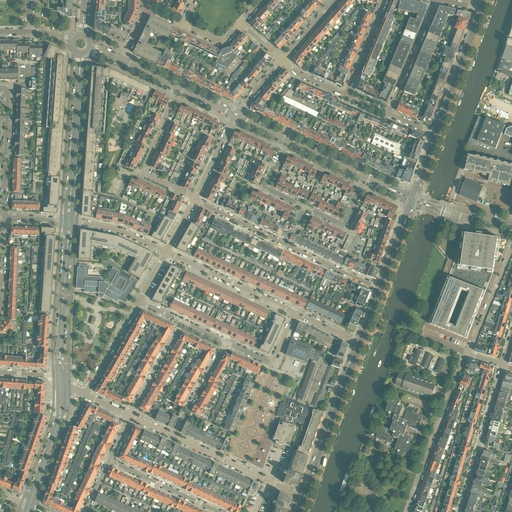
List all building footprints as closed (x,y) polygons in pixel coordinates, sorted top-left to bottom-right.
[(391,0),(386,13),(391,15),(393,10),(397,9),(398,9),(399,0),(391,0)] [(406,1),(403,0),(399,0),(398,9),(404,10),(406,1)] [(61,1),(61,6),(63,6),(63,9),(62,9),(72,10),(72,9),(72,7),(72,6),(72,4),(72,2),(68,2),(68,3),(65,3),(65,1),(61,1)] [(267,4),(273,10),(274,11),(275,11),(278,8),(276,6),(270,1),(269,2),(268,2),(267,3),(267,4)] [(176,2),(174,7),(182,11),(183,9),(183,8),(184,6),(176,2)] [(310,2),(307,5),(313,11),(316,7),(310,2)] [(342,2),(338,6),(345,12),(348,8),(342,2)] [(417,13),(418,9),(419,3),(412,2),(410,12),(417,13)] [(418,9),(424,12),(427,7),(426,5),(419,3),(418,9)] [(182,11),(174,7),(168,4),(166,9),(179,15),(180,15),(182,11)] [(264,8),(263,8),(270,14),(273,10),(267,4),(265,6),(263,7),(264,8)] [(129,5),(129,11),(138,14),(139,6),(129,5)] [(303,9),(310,15),(313,11),(307,5),(303,9)] [(338,6),(335,10),(342,16),(345,12),(338,6)] [(302,7),(298,11),(300,13),(306,19),(308,17),(310,15),(303,9),(302,7)] [(446,15),(452,16),(453,15),(454,10),(439,7),(437,14),(445,17),(446,15)] [(260,12),(266,18),(268,15),(270,17),(271,15),(270,14),(263,8),(262,10),(261,10),(260,11),(260,12)] [(72,10),(62,9),(57,9),(56,11),(70,18),(71,17),(72,14),(72,10)] [(409,18),(410,19),(420,23),(424,12),(418,9),(417,13),(418,13),(415,19),(411,17),(409,17),(409,18)] [(335,10),(332,14),(338,19),(342,16),(335,10)] [(454,10),(453,15),(468,21),(470,15),(470,14),(454,10)] [(129,11),(126,16),(135,20),(138,14),(129,11)] [(96,12),(95,21),(110,22),(111,15),(115,16),(116,15),(119,16),(119,20),(120,19),(121,16),(120,16),(121,13),(118,13),(109,12),(96,12)] [(257,16),(256,16),(263,22),(263,21),(266,18),(260,12),(259,14),(258,13),(257,15),(257,16)] [(300,13),(296,17),(303,23),(306,19),(300,13)] [(396,23),(392,21),(394,17),(391,15),(386,13),(385,16),(383,21),(391,24),(395,26),(396,23)] [(332,14),(328,18),(335,23),(338,19),(332,14)] [(443,24),(445,17),(437,14),(434,20),(443,24)] [(466,26),(468,21),(453,15),(452,16),(451,20),(455,21),(454,22),(466,26)] [(135,20),(126,16),(124,21),(129,24),(133,25),(135,20)] [(253,20),(260,25),(261,27),(263,25),(264,25),(266,24),(263,21),(263,22),(256,16),(255,17),(253,19),(253,20)] [(170,37),(170,36),(174,28),(150,17),(146,26),(145,28),(138,42),(143,45),(151,28),(170,37)] [(296,17),(293,21),(300,26),(303,23),(296,17)] [(368,23),(359,19),(355,17),(354,18),(358,20),(360,21),(359,24),(367,27),(368,25),(368,23)] [(328,18),(325,21),(332,27),(333,29),(337,25),(335,23),(328,18)] [(410,19),(408,25),(417,29),(420,23),(410,19)] [(260,25),(253,20),(252,21),(251,21),(250,23),(250,24),(256,29),(260,25)] [(443,24),(434,20),(431,27),(441,31),(443,24)] [(110,22),(95,21),(94,29),(103,34),(107,35),(110,28),(111,26),(109,25),(110,22)] [(293,21),(290,25),(296,30),(300,26),(293,21)] [(325,21),(322,25),(328,31),(332,27),(325,21)] [(398,32),(398,31),(399,28),(395,26),(391,24),(383,21),(381,26),(380,27),(380,28),(380,29),(388,32),(389,29),(390,29),(390,28),(396,30),(396,31),(398,32)] [(464,32),(466,26),(454,22),(454,23),(450,22),(448,27),(449,27),(455,29),(464,32)] [(290,25),(286,28),(293,34),(296,30),(290,25)] [(322,25),(318,29),(325,35),(328,31),(322,25)] [(408,25),(405,31),(415,35),(417,29),(408,25)] [(107,36),(113,38),(117,30),(112,27),(107,36)] [(357,29),(356,31),(364,35),(364,33),(365,31),(355,27),(354,28),(357,29)] [(438,37),(441,31),(431,27),(428,33),(438,37)] [(170,36),(175,38),(178,30),(174,28),(170,36)] [(286,28),(283,32),(289,38),(293,34),(286,28)] [(511,28),(497,72),(511,77),(511,28)] [(318,29),(315,33),(321,39),(325,35),(318,29)] [(379,31),(377,36),(385,39),(386,37),(388,32),(380,29),(379,29),(379,31)] [(404,33),(403,37),(412,41),(415,35),(405,31),(404,30),(402,29),(401,29),(401,31),(400,31),(404,33)] [(113,38),(118,41),(123,32),(117,30),(113,38)] [(175,38),(179,40),(183,33),(178,30),(175,38)] [(123,32),(118,41),(124,44),(128,35),(123,32)] [(242,32),(238,37),(244,42),(248,38),(242,32)] [(276,40),(275,39),(270,34),(268,32),(264,36),(279,50),(283,46),(276,40)] [(283,32),(280,36),(282,38),(286,42),(289,38),(283,32)] [(179,40),(184,42),(188,35),(183,33),(179,40)] [(315,33),(312,37),(318,42),(321,39),(315,33)] [(436,42),(438,37),(428,33),(428,34),(426,40),(435,44),(442,47),(442,45),(436,42)] [(453,36),(452,39),(460,42),(462,37),(451,33),(450,35),(453,36)] [(184,42),(189,45),(192,37),(188,35),(184,42)] [(278,35),(275,39),(276,40),(283,46),(286,42),(282,38),(280,36),(278,35)] [(373,43),(381,47),(385,39),(377,36),(375,40),(374,41),(374,42),(374,43),(373,43)] [(189,45),(188,47),(192,50),(194,47),(197,39),(192,37),(189,45)] [(238,37),(234,40),(241,46),(244,42),(238,37)] [(312,37),(308,41),(315,46),(317,44),(318,45),(319,43),(318,42),(312,37)] [(403,37),(401,42),(410,46),(412,41),(403,37)] [(457,52),(458,47),(460,42),(452,39),(449,38),(447,42),(445,41),(443,47),(446,47),(456,52),(456,51),(457,52)] [(194,47),(199,50),(203,42),(197,39),(194,47)] [(234,40),(231,44),(238,50),(241,46),(234,40)] [(433,50),(435,44),(426,40),(423,46),(433,50)] [(308,41),(305,44),(311,50),(315,46),(308,41)] [(199,50),(204,52),(207,44),(203,42),(199,50)] [(350,45),(349,47),(357,51),(358,49),(358,46),(349,42),(348,44),(350,45)] [(401,42),(398,48),(408,52),(410,46),(401,42)] [(373,46),(371,49),(379,53),(381,47),(373,43),(374,44),(373,44),(372,45),(373,46)] [(137,44),(133,53),(157,64),(161,55),(137,44)] [(204,52),(208,54),(212,46),(207,44),(204,52)] [(231,44),(228,48),(236,55),(240,52),(238,50),(231,44)] [(305,44),(302,48),(308,54),(311,50),(305,44)] [(42,45),(36,45),(36,55),(39,55),(39,57),(42,57),(42,51),(45,51),(45,47),(42,47),(42,45)] [(49,177),(47,205),(47,208),(41,208),(41,212),(43,212),(43,213),(57,214),(58,209),(57,209),(57,207),(58,207),(60,177),(63,129),(63,126),(69,54),(58,49),(58,50),(56,49),(56,48),(52,46),(50,45),(44,57),(45,57),(46,58),(48,59),(49,57),(51,58),(54,59),(53,63),(55,63),(55,66),(53,66),(53,70),(54,70),(54,73),(53,73),(52,77),(54,77),(54,81),(52,81),(52,84),(53,84),(53,88),(51,88),(51,92),(53,92),(52,95),(51,95),(51,99),(52,99),(52,102),(50,102),(50,106),(52,106),(51,109),(50,109),(50,113),(51,113),(51,117),(49,117),(49,120),(51,120),(50,125),(52,125),(48,177),(49,177)] [(208,54),(213,56),(217,49),(212,46),(208,54)] [(430,57),(433,50),(423,46),(420,53),(430,57)] [(439,53),(439,55),(441,55),(442,56),(454,60),(453,60),(455,57),(455,54),(456,52),(446,47),(445,47),(444,48),(441,47),(440,51),(439,53)] [(157,64),(167,69),(170,62),(173,56),(175,53),(165,48),(161,57),(157,64)] [(221,51),(218,58),(215,64),(213,68),(218,70),(220,65),(223,67),(227,69),(238,56),(236,55),(228,48),(222,51),(221,51)] [(302,48),(298,52),(305,58),(308,54),(302,48)] [(398,48),(396,54),(405,58),(408,52),(398,48)] [(213,56),(218,58),(221,51),(217,49),(213,56)] [(367,58),(375,62),(378,56),(379,56),(379,57),(381,58),(383,54),(380,53),(379,53),(371,49),(369,55),(368,56),(367,57),(368,58),(367,58)] [(345,52),(344,54),(354,59),(355,57),(354,56),(355,54),(345,50),(345,52)] [(298,52),(295,56),(301,62),(305,58),(298,52)] [(265,53),(262,57),(268,63),(272,59),(265,53)] [(428,62),(430,57),(420,53),(418,58),(417,59),(428,64),(429,62),(428,62)] [(354,59),(344,54),(342,58),(352,62),(353,60),(354,59)] [(392,57),(391,59),(403,64),(405,58),(396,54),(394,58),(392,57)] [(257,60),(258,61),(265,66),(268,63),(262,57),(260,56),(257,60)] [(301,62),(295,56),(291,60),(299,66),(302,62),(301,62)] [(445,57),(443,62),(452,66),(454,60),(442,56),(445,57)] [(341,60),(340,62),(343,63),(351,67),(351,65),(351,64),(352,62),(342,58),(341,60)] [(366,61),(364,66),(375,70),(376,68),(373,67),(375,62),(367,58),(367,59),(366,60),(366,61)] [(265,66),(258,61),(257,60),(256,59),(252,63),(255,65),(261,70),(265,66)] [(311,73),(315,75),(322,60),(320,59),(317,63),(318,63),(316,68),(314,67),(311,73)] [(392,62),(391,66),(400,70),(403,64),(391,59),(390,61),(392,62)] [(427,66),(428,64),(417,59),(417,60),(415,66),(424,70),(426,65),(427,66)] [(322,60),(315,75),(319,77),(322,70),(323,68),(321,67),(322,65),(323,61),(322,60)] [(167,69),(171,71),(175,64),(170,62),(167,69)] [(343,63),(340,62),(340,64),(339,66),(340,67),(349,71),(349,70),(349,68),(350,68),(351,67),(343,63)] [(443,62),(441,67),(450,71),(452,66),(443,62)] [(171,71),(176,74),(180,66),(175,64),(171,71)] [(251,69),(252,69),(258,74),(261,70),(255,65),(251,69)] [(176,74),(181,76),(184,68),(180,66),(176,74)] [(374,73),(375,70),(364,66),(362,70),(362,71),(361,73),(368,76),(369,77),(371,70),(373,72),(374,73)] [(391,66),(388,71),(398,75),(400,70),(391,66)] [(422,76),(424,70),(415,66),(412,72),(422,76)] [(87,133),(83,191),(95,192),(99,131),(100,131),(101,127),(102,127),(102,123),(101,123),(101,119),(103,120),(103,116),(101,116),(102,112),(103,112),(104,108),(102,108),(102,105),(104,105),(104,101),(103,101),(103,98),(104,98),(105,94),(103,94),(103,91),(105,91),(105,87),(104,87),(104,83),(105,84),(106,78),(113,78),(116,72),(110,69),(105,68),(105,69),(103,69),(103,68),(92,67),(87,130),(88,130),(87,133)] [(326,70),(327,68),(328,67),(326,67),(325,69),(323,68),(322,70),(319,77),(323,79),(326,70)] [(340,72),(339,73),(346,76),(349,71),(340,67),(338,71),(340,72)] [(441,67),(439,73),(448,76),(450,71),(441,67)] [(189,71),(185,78),(190,80),(194,71),(195,70),(190,68),(189,71)] [(327,80),(330,82),(335,71),(336,68),(334,68),(332,72),(330,72),(329,74),(327,80)] [(252,69),(248,73),(254,78),(258,74),(252,69)] [(284,69),(280,73),(286,79),(290,75),(284,69)] [(194,71),(190,80),(195,82),(198,75),(199,73),(194,71)] [(330,82),(334,84),(337,77),(335,76),(336,74),(338,75),(338,74),(339,73),(335,71),(330,82)] [(388,71),(386,77),(395,81),(398,75),(388,71)] [(121,74),(116,72),(113,78),(112,81),(117,83),(121,74)] [(419,83),(422,76),(412,72),(409,79),(419,83)] [(248,73),(245,77),(251,82),(254,78),(248,73)] [(280,73),(277,77),(283,83),(286,79),(280,73)] [(337,77),(334,84),(342,87),(347,76),(346,76),(339,73),(338,74),(340,75),(339,78),(337,77)] [(361,73),(358,79),(365,82),(366,82),(368,76),(361,73)] [(439,73),(437,78),(446,82),(448,76),(439,73)] [(126,77),(121,74),(117,83),(122,85),(126,77)] [(195,82),(199,85),(204,75),(202,74),(201,76),(198,75),(195,82)] [(204,87),(209,89),(214,77),(212,76),(210,81),(207,80),(204,87)] [(131,79),(126,77),(122,85),(127,88),(131,79)] [(209,89),(213,91),(217,84),(214,83),(216,78),(214,77),(209,89)] [(245,77),(242,81),(248,86),(251,82),(245,77)] [(277,77),(273,81),(279,86),(282,82),(283,83),(277,77)] [(383,83),(385,84),(393,87),(395,81),(386,77),(383,83)] [(437,78),(435,84),(444,87),(446,82),(437,78)] [(136,81),(131,79),(127,88),(132,90),(136,81)] [(354,89),(362,93),(365,86),(364,85),(365,82),(358,79),(354,89)] [(417,88),(419,83),(409,79),(407,85),(417,90),(418,88),(417,88)] [(141,84),(136,81),(132,90),(137,92),(141,84)] [(242,81),(238,85),(244,90),(248,86),(242,81)] [(273,81),(270,85),(276,90),(277,91),(280,88),(279,86),(273,81)] [(146,86),(141,84),(137,92),(142,95),(146,86)] [(213,91),(218,94),(221,86),(217,84),(213,91)] [(218,94),(223,96),(226,88),(223,87),(224,85),(223,84),(221,86),(218,94)] [(383,89),(383,90),(390,93),(393,87),(385,84),(383,89)] [(435,84),(433,89),(442,93),(444,87),(435,84)] [(238,85),(235,88),(241,94),(244,90),(238,85)] [(270,85),(266,89),(272,94),(276,90),(270,85)] [(417,91),(417,90),(407,85),(404,92),(413,96),(416,91),(417,91)] [(151,88),(146,86),(142,95),(147,97),(151,88)] [(227,87),(226,88),(223,96),(233,101),(235,100),(237,98),(231,92),(229,91),(230,88),(229,88),(227,87)] [(235,88),(231,92),(237,98),(241,94),(235,88)] [(266,89),(263,93),(269,98),(272,94),(266,89)] [(433,89),(431,95),(440,98),(442,93),(433,89)] [(314,116),(316,117),(318,113),(290,99),(293,92),(289,90),(284,96),(283,98),(281,100),(280,100),(281,101),(286,103),(290,105),(294,107),(299,109),(304,112),(306,113),(308,114),(313,116),(314,116)] [(381,93),(378,100),(385,103),(387,102),(390,93),(383,90),(382,93),(381,92),(381,93)] [(151,98),(156,101),(161,93),(158,91),(157,92),(155,91),(151,98)] [(156,101),(161,103),(165,96),(163,95),(163,94),(161,93),(156,101)] [(263,93),(259,97),(266,102),(269,98),(263,93)] [(431,95),(429,100),(438,103),(440,98),(431,95)] [(119,99),(116,98),(112,105),(119,108),(121,105),(124,106),(128,99),(121,96),(119,99)] [(165,96),(161,103),(159,108),(164,110),(169,101),(165,99),(166,96),(165,96)] [(251,106),(252,108),(252,110),(262,115),(266,108),(266,106),(263,105),(264,104),(264,103),(266,102),(259,97),(251,106)] [(329,109),(334,111),(338,102),(336,101),(337,98),(334,97),(331,106),(329,109)] [(404,102),(400,100),(396,110),(398,111),(398,112),(400,113),(403,105),(404,102)] [(429,100),(427,106),(436,109),(438,103),(429,100)] [(402,113),(404,114),(408,104),(406,104),(405,106),(403,105),(400,113),(402,113)] [(410,116),(412,117),(415,110),(416,106),(412,105),(412,106),(411,108),(409,112),(408,116),(409,117),(410,116)] [(181,118),(184,114),(187,106),(186,106),(184,108),(181,106),(176,116),(181,118)] [(184,114),(188,116),(192,108),(190,107),(189,107),(187,106),(184,114)] [(415,110),(412,117),(414,118),(414,119),(416,120),(418,115),(419,112),(420,108),(416,106),(415,110)] [(427,106),(425,112),(434,115),(436,109),(427,106)] [(188,116),(193,118),(197,111),(195,110),(195,109),(192,108),(188,116)] [(262,115),(267,117),(271,110),(266,108),(262,115)] [(267,117),(272,119),(275,112),(271,110),(267,117)] [(277,122),(280,114),(281,113),(280,113),(281,113),(276,110),(275,112),(272,119),(277,122)] [(360,125),(362,120),(365,113),(361,112),(357,110),(353,120),(357,121),(356,123),(360,125)] [(193,118),(198,121),(202,112),(199,111),(199,112),(197,111),(193,118)] [(198,121),(203,123),(206,116),(204,115),(204,114),(202,112),(198,121)] [(424,114),(423,117),(432,120),(434,115),(425,112),(424,114)] [(153,113),(150,118),(158,122),(160,120),(159,119),(160,117),(153,113)] [(277,122),(281,124),(285,117),(280,114),(277,122)] [(369,115),(364,127),(366,128),(367,125),(368,123),(370,124),(373,117),(369,115)] [(418,115),(416,120),(430,126),(432,120),(423,117),(418,115)] [(203,123),(208,125),(212,117),(209,116),(208,116),(206,116),(203,123)] [(208,125),(212,128),(216,120),(214,119),(214,118),(212,117),(208,125)] [(475,146),(479,137),(486,119),(479,117),(468,144),(475,146)] [(150,118),(148,123),(155,127),(156,125),(157,125),(158,122),(150,118)] [(487,118),(486,119),(479,137),(497,145),(504,129),(505,125),(487,118)] [(295,130),(300,133),(303,125),(305,122),(300,119),(298,123),(295,130)] [(376,126),(378,127),(381,120),(377,119),(372,129),(371,131),(373,132),(376,126)] [(216,120),(212,128),(210,132),(215,135),(220,125),(216,123),(217,121),(216,120)] [(290,128),(295,130),(298,123),(294,121),(290,128)] [(145,122),(143,127),(151,131),(153,129),(152,128),(153,126),(155,127),(148,123),(145,122)] [(169,124),(168,127),(176,131),(178,126),(171,122),(170,124),(169,124)] [(389,135),(390,132),(394,123),(391,122),(390,125),(388,124),(385,133),(389,135)] [(300,133),(305,135),(308,128),(303,125),(300,133)] [(143,127),(141,132),(148,136),(149,134),(150,134),(151,131),(143,127)] [(167,130),(166,132),(176,137),(174,136),(176,131),(168,127),(167,129),(167,130)] [(407,136),(410,130),(405,128),(401,137),(401,139),(402,140),(404,135),(407,136)] [(314,139),(319,142),(322,134),(323,132),(323,131),(319,129),(317,132),(314,139)] [(409,137),(414,139),(424,142),(425,138),(426,137),(417,133),(413,131),(412,131),(411,130),(408,137),(409,137)] [(235,144),(237,140),(241,132),(239,131),(238,134),(234,132),(230,142),(235,144)] [(141,132),(138,137),(147,141),(148,138),(147,138),(148,136),(141,132)] [(167,135),(165,138),(174,142),(176,137),(166,132),(168,134),(168,135),(167,135)] [(237,140),(242,142),(246,133),(243,132),(243,133),(241,132),(237,140)] [(319,142),(323,144),(327,136),(328,134),(323,132),(322,134),(319,142)] [(242,142),(247,144),(250,137),(249,136),(248,135),(246,133),(242,142)] [(323,144),(328,146),(331,138),(333,136),(334,134),(331,133),(329,137),(327,136),(323,144)] [(205,135),(202,141),(210,144),(211,142),(212,142),(213,139),(212,139),(207,137),(205,135)] [(375,135),(372,142),(372,143),(372,142),(377,144),(380,138),(378,137),(375,136),(375,135)] [(328,146),(332,148),(337,138),(333,136),(331,138),(328,146)] [(138,137),(136,142),(146,147),(146,146),(144,145),(144,143),(145,143),(147,141),(138,137)] [(247,144),(252,147),(256,138),(253,137),(252,138),(250,137),(247,144)] [(332,148),(337,151),(341,143),(342,140),(342,139),(343,138),(341,137),(340,139),(337,138),(332,148)] [(479,137),(475,146),(492,153),(494,148),(496,149),(497,145),(479,137)] [(165,141),(164,143),(171,147),(174,142),(165,138),(164,140),(165,141)] [(252,147),(257,149),(260,141),(258,140),(258,139),(256,138),(252,147)] [(380,138),(377,144),(383,147),(386,140),(380,138)] [(347,141),(342,139),(342,140),(341,143),(337,151),(342,153),(345,145),(347,141)] [(414,139),(412,144),(422,147),(424,142),(414,139)] [(386,140),(383,147),(388,149),(391,143),(386,140)] [(202,141),(200,145),(208,149),(210,147),(209,146),(210,144),(202,141)] [(257,149),(261,151),(265,143),(263,142),(262,142),(260,141),(257,149)] [(138,143),(136,148),(144,152),(146,149),(145,148),(146,147),(136,142),(138,143)] [(345,145),(342,153),(346,155),(350,147),(351,144),(346,142),(345,145)] [(162,145),(161,148),(169,152),(171,147),(164,143),(163,145),(162,145)] [(261,151),(260,154),(265,156),(266,153),(270,146),(268,145),(268,144),(265,143),(261,151)] [(391,143),(388,149),(393,151),(396,145),(391,143)] [(408,148),(411,149),(419,152),(420,152),(422,147),(412,144),(410,143),(408,148)] [(351,157),(354,149),(356,147),(351,144),(350,147),(346,155),(351,157)] [(200,145),(198,150),(205,154),(206,152),(207,152),(208,149),(200,145)] [(270,146),(266,153),(264,158),(269,160),(274,151),(270,149),(271,147),(270,146)] [(226,149),(225,151),(233,155),(236,150),(233,149),(228,147),(227,149),(226,149)] [(136,148),(134,153),(141,156),(142,154),(143,154),(144,152),(136,148)] [(157,152),(167,157),(169,152),(161,148),(160,150),(160,151),(159,153),(157,152)] [(351,157),(355,159),(359,151),(360,150),(358,148),(357,150),(354,149),(351,157)] [(419,152),(411,149),(409,153),(408,153),(407,158),(417,162),(417,160),(418,160),(418,158),(419,154),(419,152)] [(198,150),(195,155),(204,159),(205,157),(204,156),(205,154),(198,150)] [(355,159),(360,162),(364,154),(365,151),(363,150),(362,153),(359,151),(355,159)] [(224,155),(224,157),(231,160),(233,155),(225,151),(224,154),(224,155)] [(363,163),(365,163),(370,152),(368,151),(366,155),(364,154),(360,162),(363,163)] [(155,154),(154,156),(162,160),(164,156),(167,157),(157,152),(156,154),(155,154)] [(134,153),(131,157),(140,162),(141,159),(140,158),(141,156),(134,153)] [(204,159),(195,155),(193,160),(200,164),(201,162),(202,162),(204,159)] [(372,167),(373,167),(379,156),(376,155),(375,159),(373,158),(369,165),(370,166),(371,167),(372,167)] [(467,162),(467,164),(466,166),(465,169),(465,170),(467,171),(469,171),(472,172),(476,173),(483,175),(487,175),(484,205),(492,208),(511,210),(511,165),(497,162),(494,161),(469,155),(469,156),(468,159),(468,160),(467,162)] [(153,160),(152,161),(159,164),(160,165),(162,166),(165,162),(162,160),(154,156),(152,159),(153,160)] [(381,171),(383,172),(388,161),(386,160),(384,163),(379,161),(380,157),(379,156),(373,167),(375,168),(375,169),(376,169),(377,169),(379,170),(379,171),(381,171)] [(131,157),(129,162),(137,166),(137,164),(138,164),(140,162),(131,157)] [(222,159),(221,161),(229,165),(231,160),(224,157),(223,159),(222,159)] [(288,169),(290,165),(294,157),(292,157),(291,159),(287,157),(283,167),(288,169)] [(290,165),(295,167),(299,159),(296,158),(295,158),(294,157),(290,165)] [(295,167),(300,169),(303,162),(301,161),(301,160),(299,159),(295,167)] [(400,166),(407,168),(413,171),(416,164),(407,160),(407,161),(403,159),(400,166)] [(137,166),(129,162),(125,160),(122,165),(132,170),(133,166),(136,167),(137,166)] [(220,165),(219,166),(227,170),(229,165),(221,161),(219,164),(220,165)] [(259,161),(256,166),(264,170),(266,168),(265,167),(266,165),(262,163),(259,161)] [(192,162),(190,167),(198,171),(199,169),(199,168),(200,166),(192,162)] [(300,169),(304,172),(308,163),(306,162),(305,163),(303,162),(300,169)] [(304,172),(309,174),(313,166),(311,166),(311,165),(308,163),(304,172)] [(159,164),(157,168),(158,168),(157,170),(162,173),(165,167),(162,166),(160,165),(159,164)] [(390,175),(392,176),(397,165),(394,164),(393,167),(391,166),(387,174),(388,175),(389,175),(390,175)] [(227,170),(219,166),(218,168),(221,169),(219,173),(228,177),(231,172),(227,170)] [(254,171),(261,175),(262,173),(263,173),(264,170),(256,166),(254,171)] [(313,166),(309,174),(307,178),(312,181),(311,184),(313,185),(315,181),(313,180),(317,171),(313,170),(314,167),(313,167),(313,166)] [(401,180),(404,172),(405,173),(407,168),(400,166),(398,170),(395,178),(401,180)] [(190,167),(187,172),(195,175),(196,174),(197,174),(198,171),(190,167)] [(404,172),(401,180),(403,181),(403,182),(408,184),(413,171),(407,168),(405,173),(404,172)] [(251,170),(248,174),(248,175),(252,176),(260,180),(261,178),(261,177),(261,175),(254,171),(251,170)] [(187,172),(185,177),(193,181),(194,178),(194,177),(195,175),(187,172)] [(213,179),(221,182),(225,184),(228,179),(218,174),(216,178),(214,177),(213,179)] [(325,187),(327,182),(330,175),(329,174),(327,177),(324,175),(320,183),(318,182),(316,187),(318,188),(319,184),(325,187)] [(248,175),(246,180),(256,184),(257,185),(258,183),(259,182),(260,180),(252,176),(248,175)] [(327,182),(331,185),(335,176),(333,175),(332,176),(330,175),(327,182)] [(331,185),(336,187),(340,179),(338,178),(338,177),(335,176),(331,185)] [(185,177),(183,182),(190,185),(191,183),(192,183),(193,181),(185,177)] [(132,191),(134,186),(138,179),(136,178),(135,181),(131,179),(127,188),(132,191)] [(134,186),(139,189),(143,180),(140,179),(140,180),(138,179),(134,186)] [(211,180),(210,183),(218,187),(221,182),(213,179),(212,180),(211,180)] [(336,187),(341,189),(345,181),(342,180),(340,179),(336,187)] [(466,179),(459,195),(477,202),(483,186),(466,179)] [(139,189),(144,191),(147,183),(145,183),(145,182),(143,180),(139,189)] [(341,189),(346,191),(349,184),(348,183),(347,182),(345,181),(341,189)] [(190,185),(183,182),(180,187),(188,190),(190,185)] [(144,191),(149,193),(153,185),(150,184),(149,184),(147,183),(144,191)] [(209,186),(209,188),(216,192),(218,187),(210,183),(209,185),(209,186)] [(282,192),(285,193),(289,185),(284,183),(283,184),(280,190),(282,191),(282,192)] [(293,187),(290,195),(295,197),(298,189),(300,186),(295,184),(294,187),(293,187)] [(349,184),(346,191),(343,196),(349,198),(353,189),(350,187),(351,185),(350,184),(349,184)] [(149,193),(154,196),(157,188),(155,187),(155,186),(153,185),(149,193)] [(288,194),(290,195),(293,187),(289,185),(285,193),(287,194),(288,194)] [(298,197),(300,198),(304,190),(299,187),(298,189),(295,197),(296,195),(298,196),(298,197)] [(154,196),(158,198),(162,190),(160,188),(159,189),(157,188),(154,196)] [(207,190),(205,193),(214,197),(216,192),(209,188),(208,190),(207,190)] [(162,190),(158,198),(164,200),(167,193),(165,192),(165,191),(162,190)] [(304,190),(300,198),(303,199),(304,198),(306,199),(310,192),(304,190)] [(253,204),(255,199),(259,192),(257,191),(256,194),(252,192),(248,201),(253,204)] [(255,199),(260,202),(264,193),(261,192),(260,193),(259,192),(255,199)] [(168,199),(173,201),(175,202),(176,198),(175,198),(176,196),(171,193),(171,194),(169,193),(167,196),(169,197),(168,199)] [(214,197),(205,193),(204,195),(205,196),(204,198),(211,202),(214,197)] [(260,202),(265,204),(268,196),(266,195),(266,194),(264,193),(260,202)] [(311,203),(313,204),(317,196),(312,193),(309,201),(311,202),(311,203)] [(220,206),(225,208),(229,200),(230,198),(224,194),(223,197),(225,198),(223,200),(220,206)] [(367,207),(370,203),(373,195),(372,195),(370,197),(367,195),(362,205),(367,207)] [(370,203),(374,205),(378,197),(376,196),(375,196),(373,195),(370,203)] [(265,204),(270,206),(274,198),(271,197),(270,197),(268,196),(265,204)] [(317,205),(318,205),(319,206),(321,201),(322,198),(317,196),(313,204),(316,205),(317,205)] [(374,205),(379,207),(383,200),(381,199),(381,198),(378,197),(374,205)] [(270,206),(268,209),(273,211),(274,209),(275,209),(278,201),(276,200),(276,199),(274,198),(270,206)] [(225,208),(229,210),(234,200),(233,199),(232,201),(229,200),(225,208)] [(338,202),(337,205),(342,207),(343,205),(344,203),(346,204),(347,202),(342,199),(340,203),(338,202)] [(229,210),(233,212),(236,207),(234,205),(235,203),(237,203),(238,201),(234,200),(229,210)] [(379,207),(384,210),(388,202),(385,200),(385,201),(383,200),(379,207)] [(442,221),(449,203),(447,202),(441,200),(440,200),(440,201),(434,216),(434,217),(434,218),(435,218),(439,220),(440,220),(442,221)] [(173,201),(171,206),(179,210),(181,207),(180,206),(181,205),(175,202),(173,201)] [(275,209),(279,211),(283,203),(281,201),(280,202),(278,201),(275,209)] [(317,208),(323,210),(326,203),(321,201),(319,206),(318,205),(317,208)] [(384,210),(389,212),(392,204),(391,204),(390,203),(388,202),(384,210)] [(233,212),(238,215),(243,204),(243,203),(243,204),(241,203),(239,208),(236,207),(233,212)] [(279,211),(284,213),(285,212),(288,206),(286,205),(286,204),(283,203),(279,211)] [(324,212),(327,213),(331,205),(326,203),(323,210),(324,211),(324,212)] [(243,204),(238,215),(242,217),(245,211),(246,208),(243,207),(245,204),(243,204)] [(392,204),(389,212),(392,214),(393,213),(393,212),(395,212),(398,207),(392,204)] [(332,215),(333,212),(335,209),(335,207),(331,205),(327,213),(329,215),(330,214),(332,215)] [(179,210),(171,206),(169,211),(167,213),(169,214),(175,217),(176,214),(177,212),(178,212),(179,210)] [(242,217),(246,219),(252,208),(249,207),(248,209),(249,210),(247,212),(245,211),(242,217)] [(199,208),(197,213),(203,216),(205,212),(204,212),(204,210),(199,208)] [(252,208),(246,219),(251,221),(253,215),(255,212),(254,212),(252,215),(251,214),(254,209),(252,208)] [(251,221),(255,223),(261,212),(256,210),(255,211),(258,212),(256,216),(253,215),(251,221)] [(357,213),(356,215),(365,219),(367,214),(360,210),(359,212),(357,213)] [(119,215),(117,223),(122,224),(125,216),(126,212),(120,211),(119,215)] [(195,215),(194,217),(202,221),(205,222),(207,218),(203,216),(197,213),(196,215),(195,215)] [(159,216),(158,218),(161,220),(170,225),(173,221),(174,218),(175,217),(169,214),(167,217),(163,215),(162,218),(159,216)] [(259,225),(264,227),(269,216),(267,215),(264,221),(262,219),(259,225)] [(356,218),(355,220),(362,224),(365,219),(356,215),(355,218),(356,218)] [(122,224),(127,226),(131,219),(125,216),(122,224)] [(264,227),(268,229),(272,221),(269,220),(271,217),(269,216),(264,227)] [(202,221),(194,217),(192,220),(193,221),(192,223),(198,226),(199,226),(202,221)] [(209,228),(214,231),(220,219),(215,217),(209,228)] [(136,221),(132,229),(137,231),(141,223),(140,223),(142,220),(137,218),(136,221)] [(127,226),(132,229),(136,221),(131,219),(127,226)] [(214,231),(219,233),(225,222),(220,219),(214,231)] [(141,223),(137,231),(142,233),(146,225),(147,223),(142,220),(141,223)] [(161,220),(159,224),(168,229),(170,225),(161,220)] [(314,227),(318,229),(322,221),(320,220),(319,221),(317,220),(316,222),(314,226),(314,227)] [(353,222),(352,225),(360,229),(362,224),(355,220),(354,222),(353,222)] [(386,220),(384,225),(392,228),(394,222),(391,221),(388,220),(386,220)] [(272,221),(268,229),(272,231),(277,222),(276,222),(275,221),(275,222),(272,221)] [(318,229),(323,232),(327,224),(325,223),(325,222),(322,221),(318,229)] [(219,233),(219,234),(224,236),(225,233),(226,233),(230,224),(225,222),(219,233)] [(191,223),(188,227),(198,232),(200,228),(191,223)] [(276,234),(281,236),(286,224),(284,223),(283,226),(280,225),(276,234)] [(159,224),(156,228),(165,233),(168,229),(159,224)] [(226,233),(230,235),(234,227),(235,226),(230,224),(226,233)] [(323,232),(328,234),(332,226),(329,225),(327,224),(323,232)] [(147,235),(150,230),(151,228),(146,225),(142,233),(147,235)] [(360,229),(352,225),(350,227),(351,228),(350,230),(358,234),(360,229)] [(384,225),(382,230),(391,233),(392,231),(391,230),(392,228),(384,225)] [(328,234),(333,236),(336,229),(335,228),(334,227),(332,226),(328,234)] [(188,227),(186,231),(195,237),(198,232),(188,227)] [(230,236),(235,238),(239,230),(234,227),(230,235),(230,236)] [(285,238),(289,240),(295,228),(293,227),(291,231),(289,230),(288,232),(285,238)] [(39,228),(39,233),(45,233),(39,313),(50,313),(55,236),(55,234),(56,229),(41,228),(39,228)] [(156,228),(154,232),(163,238),(165,233),(156,228)] [(135,257),(138,258),(143,248),(119,237),(80,229),(78,259),(92,260),(90,260),(91,243),(94,243),(115,248),(135,257)] [(336,229),(333,236),(338,239),(342,230),(339,229),(338,230),(336,229)] [(150,230),(147,235),(161,242),(163,238),(154,232),(150,230)] [(235,238),(240,241),(244,232),(239,230),(235,238)] [(342,230),(338,239),(343,241),(346,234),(344,233),(344,232),(342,230)] [(186,231),(184,236),(193,241),(195,237),(186,231)] [(293,242),(297,244),(303,232),(301,231),(298,236),(297,235),(293,242)] [(240,241),(244,243),(249,234),(244,232),(240,241)] [(303,232),(297,244),(301,245),(304,238),(302,237),(303,235),(305,235),(305,236),(306,234),(303,232)] [(450,273),(448,277),(438,304),(434,312),(429,324),(432,325),(465,338),(467,339),(476,315),(477,312),(487,287),(488,284),(493,271),(494,270),(495,262),(495,261),(495,260),(498,238),(493,237),(482,236),(477,235),(465,233),(465,234),(452,268),(451,269),(450,273)] [(244,243),(249,246),(254,237),(249,234),(244,243)] [(301,245),(304,247),(310,236),(306,234),(305,236),(307,236),(306,239),(304,238),(301,245)] [(380,235),(378,240),(387,243),(388,241),(387,240),(388,238),(380,235)] [(184,236),(181,240),(191,245),(193,241),(184,236)] [(249,246),(248,248),(253,251),(254,248),(258,239),(254,237),(249,246)] [(308,249),(311,250),(317,239),(314,238),(314,239),(314,240),(313,242),(311,242),(308,249)] [(254,248),(253,251),(257,253),(259,250),(259,249),(263,242),(258,239),(254,248)] [(181,240),(179,244),(188,249),(191,245),(181,240)] [(259,249),(264,252),(268,243),(264,241),(263,242),(259,249)] [(318,245),(315,252),(318,254),(324,243),(322,242),(320,246),(318,245)] [(264,252),(269,254),(273,246),(268,243),(264,252)] [(176,249),(194,257),(196,253),(188,249),(179,244),(176,249)] [(325,248),(322,256),(325,257),(331,246),(327,244),(325,248)] [(376,245),(375,250),(383,253),(384,251),(384,250),(384,248),(376,245)] [(269,254),(274,257),(278,248),(273,246),(269,254)] [(196,253),(194,257),(199,260),(202,252),(203,249),(199,247),(198,250),(197,249),(196,253)] [(138,258),(136,261),(146,267),(154,253),(143,248),(138,258)] [(279,258),(283,250),(278,248),(274,257),(279,259),(279,258)] [(329,259),(332,261),(338,250),(336,249),(334,252),(332,252),(329,259)] [(282,262),(283,262),(287,252),(283,250),(279,258),(278,261),(282,262)] [(339,255),(336,262),(339,264),(345,253),(341,251),(341,253),(342,253),(341,256),(339,255)] [(199,260),(204,262),(207,254),(202,252),(199,260)] [(286,264),(287,262),(291,254),(287,252),(283,262),(286,264)] [(381,258),(373,255),(368,253),(366,259),(371,261),(373,261),(373,262),(379,263),(379,264),(381,258)] [(204,262),(210,265),(213,257),(207,254),(204,262)] [(286,264),(286,265),(290,266),(295,256),(291,254),(287,262),(286,264)] [(346,258),(343,266),(347,268),(352,257),(349,255),(348,259),(346,258)] [(292,266),(294,267),(299,258),(295,256),(290,266),(289,268),(288,269),(290,270),(292,266)] [(213,257),(210,265),(215,267),(219,259),(213,257)] [(347,268),(352,270),(355,263),(357,259),(352,257),(347,268)] [(299,258),(294,267),(293,269),(297,271),(303,260),(299,258)] [(215,267),(220,269),(224,262),(219,259),(215,267)] [(108,264),(120,271),(121,268),(122,269),(122,268),(115,263),(113,263),(112,262),(111,262),(110,261),(109,261),(108,261),(107,261),(101,260),(102,260),(101,263),(108,264)] [(297,271),(296,273),(298,274),(300,270),(302,271),(307,262),(303,260),(297,271)] [(355,263),(352,270),(356,271),(360,263),(361,261),(359,260),(357,264),(355,263)] [(136,261),(133,267),(143,273),(146,267),(136,261)] [(220,269),(225,272),(229,264),(224,262),(220,269)] [(302,271),(306,273),(310,263),(307,262),(302,271)] [(362,274),(364,270),(367,264),(365,263),(364,265),(360,263),(356,271),(362,274)] [(225,272),(230,274),(234,266),(229,264),(225,272)] [(311,264),(306,275),(310,277),(310,276),(315,266),(311,264)] [(88,266),(86,266),(79,265),(79,267),(77,267),(76,289),(84,289),(84,292),(98,293),(98,296),(99,295),(101,294),(103,297),(104,295),(117,302),(118,299),(125,304),(138,281),(122,272),(121,273),(113,268),(105,280),(108,282),(108,283),(104,281),(105,280),(102,278),(102,277),(88,277),(88,274),(85,274),(86,270),(88,270),(88,266)] [(178,275),(184,278),(186,273),(171,266),(168,270),(178,275)] [(230,274),(235,276),(238,269),(234,266),(230,274)] [(313,279),(319,267),(315,266),(310,276),(312,277),(311,279),(313,279)] [(366,266),(364,270),(377,275),(379,270),(377,270),(378,268),(372,266),(371,267),(370,266),(369,267),(366,266)] [(143,273),(133,267),(129,273),(128,272),(139,279),(143,273)] [(317,276),(319,277),(323,269),(319,267),(313,279),(315,279),(316,278),(317,276)] [(235,276),(240,279),(243,271),(238,269),(235,276)] [(168,270),(166,274),(175,279),(178,275),(168,270)] [(364,270),(362,274),(375,280),(377,275),(364,270)] [(240,279),(245,281),(248,273),(243,271),(240,279)] [(325,280),(327,281),(330,273),(327,271),(323,279),(320,285),(322,286),(325,280)] [(183,281),(188,283),(191,275),(186,273),(184,278),(183,280),(183,281)] [(245,281),(250,283),(253,276),(248,273),(245,281)] [(166,274),(164,278),(173,283),(175,279),(166,274)] [(188,283),(193,285),(196,278),(191,275),(188,283)] [(332,283),(334,284),(338,277),(334,275),(328,287),(331,288),(332,284),(332,283)] [(250,283),(255,286),(258,278),(253,276),(250,283)] [(333,291),(335,292),(342,278),(338,277),(334,284),(336,285),(333,291)] [(164,278),(162,282),(171,288),(173,283),(164,278)] [(193,285),(199,288),(202,280),(196,278),(193,285)] [(255,286),(259,288),(263,280),(258,278),(255,286)] [(344,287),(347,288),(350,282),(347,281),(342,278),(335,292),(333,298),(332,300),(336,302),(338,303),(339,303),(340,302),(343,296),(338,293),(338,291),(339,291),(340,288),(343,289),(344,287)] [(202,280),(199,288),(204,291),(208,283),(202,280)] [(259,288),(264,290),(268,282),(263,280),(259,288)] [(162,282),(159,286),(168,292),(171,288),(162,282)] [(264,290),(269,292),(273,285),(268,282),(264,290)] [(347,288),(352,290),(356,292),(357,290),(359,286),(357,285),(355,284),(351,283),(350,282),(347,288)] [(204,291),(209,293),(213,285),(208,283),(204,291)] [(209,293),(214,295),(218,287),(213,285),(209,293)] [(269,292),(274,295),(278,287),(273,285),(269,292)] [(159,286),(157,291),(166,296),(168,292),(159,286)] [(372,291),(359,286),(357,290),(371,296),(372,291)] [(214,295),(219,298),(223,290),(218,287),(214,295)] [(274,295),(279,297),(283,289),(278,287),(274,295)] [(347,288),(345,292),(347,293),(345,299),(351,302),(355,304),(356,302),(355,301),(356,299),(354,298),(355,296),(351,294),(352,290),(347,288)] [(279,297),(284,299),(288,292),(283,289),(279,297)] [(219,298),(224,300),(228,292),(223,290),(219,298)] [(359,294),(359,295),(369,300),(370,296),(371,296),(357,290),(356,292),(359,294)] [(511,293),(507,292),(504,291),(502,291),(499,290),(497,293),(497,295),(502,296),(506,297),(511,299),(511,293)] [(157,291),(155,295),(164,300),(166,296),(157,291)] [(224,300),(229,302),(233,294),(228,292),(224,300)] [(284,299),(289,302),(293,294),(288,292),(284,299)] [(229,302),(234,304),(238,297),(233,294),(229,302)] [(289,302),(294,304),(298,296),(293,294),(289,302)] [(152,300),(170,308),(172,304),(164,300),(155,295),(152,300)] [(354,298),(356,299),(367,304),(369,300),(359,295),(358,297),(355,296),(354,298)] [(505,299),(504,302),(511,304),(511,299),(506,297),(502,296),(497,295),(495,298),(501,299),(501,298),(505,299)] [(294,304),(299,306),(303,298),(298,296),(294,304)] [(234,304),(239,307),(243,299),(238,297),(234,304)] [(303,298),(299,306),(304,309),(304,308),(307,301),(303,298)] [(239,307),(244,309),(248,301),(243,299),(239,307)] [(305,309),(310,311),(315,301),(310,299),(305,309)] [(356,299),(355,301),(356,302),(355,304),(355,305),(364,309),(366,308),(367,304),(356,299)] [(170,308),(175,311),(179,303),(173,300),(173,301),(172,304),(170,308)] [(179,303),(175,311),(179,312),(180,313),(180,312),(184,305),(183,305),(185,302),(180,300),(179,303)] [(244,309),(249,312),(253,304),(248,301),(244,309)] [(310,311),(315,314),(320,303),(315,301),(310,311)] [(511,306),(511,304),(504,302),(503,305),(499,304),(499,303),(494,301),(493,304),(498,306),(503,307),(511,309),(511,306)] [(180,312),(180,313),(185,315),(186,316),(189,308),(189,307),(188,307),(190,305),(185,303),(184,305),(180,312)] [(315,314),(320,316),(325,306),(320,303),(315,314)] [(253,304),(249,312),(255,314),(259,307),(253,304)] [(320,316),(325,318),(330,308),(325,306),(320,316)] [(255,314),(260,317),(264,309),(259,307),(255,314)] [(189,308),(186,316),(191,318),(195,310),(189,308)] [(325,318),(330,321),(335,310),(330,308),(325,318)] [(265,319),(266,316),(269,311),(264,309),(260,317),(265,319)] [(353,309),(351,314),(359,318),(361,313),(355,310),(353,309)] [(141,311),(138,316),(144,319),(147,321),(147,320),(150,314),(142,310),(141,311)] [(191,318),(196,320),(200,313),(195,310),(191,318)] [(330,321),(335,323),(340,313),(335,310),(330,321)] [(497,315),(508,319),(510,314),(501,311),(501,312),(499,311),(498,313),(497,313),(497,315)] [(196,320),(201,323),(205,315),(200,313),(196,320)] [(340,313),(335,323),(340,325),(345,315),(340,313)] [(154,323),(155,324),(157,317),(150,314),(147,320),(150,322),(149,324),(153,326),(154,323)] [(273,319),(283,323),(285,319),(275,314),(273,319)] [(351,314),(349,318),(358,323),(359,318),(351,314)] [(201,323),(206,325),(210,317),(205,315),(201,323)] [(498,321),(507,324),(508,319),(497,315),(496,318),(499,318),(498,321)] [(39,319),(38,324),(49,324),(50,317),(40,316),(40,319),(39,319)] [(138,316),(134,323),(139,326),(144,319),(138,316)] [(158,317),(155,324),(160,326),(164,328),(166,322),(158,318),(158,317)] [(206,325),(211,327),(215,320),(210,317),(206,325)] [(349,318),(347,323),(356,327),(358,323),(349,318)] [(487,318),(485,322),(486,323),(492,325),(497,326),(506,328),(507,324),(498,321),(498,324),(493,323),(493,322),(489,321),(490,319),(487,318)] [(273,319),(271,323),(281,328),(283,323),(273,319)] [(4,322),(3,324),(10,330),(13,327),(12,325),(16,325),(15,320),(8,321),(6,321),(4,322)] [(211,327),(216,330),(220,322),(215,320),(211,327)] [(174,327),(175,326),(166,322),(164,328),(165,329),(166,328),(171,331),(172,332),(174,327)] [(216,330),(221,332),(225,324),(220,322),(216,330)] [(294,333),(293,336),(298,338),(299,335),(304,325),(299,322),(294,332),(294,333)] [(134,323),(129,332),(138,337),(141,332),(140,331),(142,328),(139,326),(134,323)] [(271,323),(267,332),(277,337),(281,328),(271,323)] [(356,327),(347,323),(344,328),(354,332),(356,327)] [(3,324),(0,327),(0,334),(6,334),(10,330),(3,324)] [(40,328),(39,332),(49,332),(49,324),(38,324),(38,328),(40,328)] [(221,332),(226,334),(230,327),(225,324),(221,332)] [(299,335),(304,337),(308,330),(309,327),(304,325),(299,335)] [(226,334),(231,337),(235,329),(230,327),(226,334)] [(304,337),(309,339),(314,329),(309,327),(308,330),(304,337)] [(167,339),(171,331),(166,328),(165,329),(161,335),(167,339)] [(231,337),(237,339),(240,332),(235,329),(231,337)] [(309,339),(314,342),(319,331),(314,329),(309,339)] [(314,342),(319,344),(324,334),(319,331),(314,342)] [(38,335),(37,339),(48,340),(49,332),(39,332),(39,335),(38,335)] [(129,332),(126,337),(134,341),(136,338),(137,339),(138,337),(129,332)] [(178,341),(184,344),(186,341),(189,335),(182,332),(178,341)] [(240,332),(237,339),(242,342),(246,334),(240,332)] [(267,332),(263,341),(273,345),(277,337),(267,332)] [(492,335),(488,334),(483,332),(481,332),(480,335),(488,337),(488,336),(493,338),(493,340),(501,343),(503,338),(492,335)] [(159,334),(157,339),(165,343),(167,339),(161,335),(159,334)] [(242,342),(247,344),(251,337),(246,334),(242,342)] [(319,344),(324,346),(329,336),(324,334),(319,344)] [(189,335),(186,341),(189,343),(188,346),(192,348),(193,345),(196,339),(189,335)] [(329,336),(324,346),(329,349),(330,348),(331,344),(334,338),(329,336)] [(126,337),(121,344),(131,350),(134,345),(132,344),(134,341),(126,337)] [(247,344),(252,347),(255,342),(256,339),(251,337),(247,344)] [(309,404),(313,406),(320,409),(320,408),(326,390),(328,391),(327,391),(331,393),(335,382),(331,381),(331,382),(330,381),(335,368),(324,364),(322,357),(319,356),(321,351),(297,341),(294,339),(292,338),(290,343),(285,355),(306,362),(307,358),(311,360),(313,360),(312,363),(311,363),(306,376),(307,377),(306,379),(305,378),(301,389),(300,388),(298,395),(299,396),(297,399),(308,403),(307,404),(309,404)] [(38,347),(41,347),(48,348),(48,340),(37,339),(37,343),(38,344),(38,347)] [(157,339),(154,344),(161,348),(162,348),(165,344),(165,343),(157,339)] [(196,339),(193,345),(192,347),(193,347),(198,350),(198,349),(202,342),(196,339)] [(178,341),(173,349),(181,353),(183,349),(181,348),(184,344),(178,341)] [(261,345),(271,350),(273,345),(263,341),(261,345)] [(340,341),(338,346),(347,350),(349,345),(340,341)] [(209,345),(202,342),(198,349),(202,351),(203,349),(204,350),(202,353),(203,354),(205,350),(206,351),(209,345)] [(153,343),(150,348),(158,353),(161,348),(154,344),(153,343)] [(121,344),(118,350),(126,355),(128,352),(129,353),(131,350),(121,344)] [(216,348),(209,345),(206,351),(205,353),(211,357),(216,348)] [(261,345),(259,350),(269,354),(271,350),(261,345)] [(125,370),(127,371),(141,347),(138,346),(127,366),(126,368),(125,370)] [(338,346),(336,351),(345,355),(347,350),(338,346)] [(486,354),(486,352),(487,349),(481,347),(476,346),(474,351),(486,354)] [(150,348),(148,353),(156,357),(158,353),(150,348)] [(170,354),(171,354),(178,358),(181,353),(173,349),(170,354)] [(487,349),(486,352),(489,352),(489,355),(497,357),(499,352),(490,350),(487,349)] [(118,350),(114,358),(123,363),(126,359),(125,358),(126,355),(118,350)] [(345,355),(336,351),(334,355),(343,360),(345,355)] [(412,365),(415,366),(420,352),(417,351),(414,359),(411,358),(409,362),(412,363),(412,365)] [(140,352),(139,354),(153,362),(156,357),(148,353),(146,355),(140,352)] [(207,364),(211,357),(205,353),(201,361),(207,364)] [(220,361),(226,364),(227,364),(228,362),(230,359),(231,356),(225,353),(220,361)] [(232,353),(231,356),(230,359),(228,362),(236,365),(237,365),(241,357),(232,353)] [(423,367),(427,369),(432,355),(428,353),(423,367)] [(142,362),(150,367),(153,362),(139,354),(137,356),(143,360),(142,362)] [(171,354),(169,359),(176,363),(179,359),(178,358),(171,354)] [(27,367),(37,368),(37,361),(36,361),(36,357),(35,356),(33,356),(33,361),(28,360),(27,367)] [(166,402),(181,375),(190,358),(188,357),(162,403),(164,404),(166,402)] [(246,359),(241,357),(237,365),(242,367),(246,359)] [(114,358),(110,364),(119,369),(120,365),(122,366),(123,363),(114,358)] [(37,361),(37,368),(46,369),(47,360),(40,359),(37,361)] [(169,359),(166,363),(174,368),(176,363),(169,359)] [(251,361),(246,359),(242,367),(247,370),(251,361)] [(342,362),(333,359),(331,366),(339,369),(341,365),(342,362)] [(435,372),(440,374),(445,360),(441,359),(435,372)] [(204,369),(207,364),(201,361),(199,360),(196,365),(204,369)] [(474,374),(475,370),(476,367),(478,362),(470,360),(466,369),(472,372),(472,373),(474,374)] [(220,361),(216,368),(222,372),(226,364),(220,361)] [(251,361),(247,370),(252,372),(256,364),(251,361)] [(142,362),(139,367),(147,372),(150,367),(142,362)] [(494,367),(478,362),(476,367),(493,372),(494,369),(494,367)] [(166,363),(163,368),(171,373),(171,372),(174,374),(177,370),(174,368),(166,363)] [(193,363),(190,367),(193,369),(192,369),(201,374),(204,369),(196,365),(193,363)] [(110,364),(106,372),(115,378),(118,372),(117,371),(119,369),(110,364)] [(261,366),(256,364),(252,372),(257,375),(261,366)] [(136,372),(137,372),(145,376),(147,372),(139,367),(136,372)] [(478,373),(483,374),(492,377),(492,375),(493,372),(476,367),(475,370),(476,370),(476,372),(478,373)] [(160,373),(168,378),(171,373),(163,368),(160,373)] [(216,368),(212,375),(218,379),(222,372),(216,368)] [(201,374),(192,369),(190,374),(198,378),(200,374),(201,374)] [(103,377),(109,381),(109,380),(111,382),(113,379),(114,379),(115,378),(106,372),(103,377)] [(137,372),(135,377),(143,382),(146,377),(145,376),(137,372)] [(186,372),(184,377),(187,378),(195,383),(198,378),(190,374),(189,374),(186,372)] [(160,373),(158,378),(165,382),(168,378),(160,373)] [(432,397),(435,389),(436,386),(433,385),(433,384),(431,383),(432,383),(430,383),(427,382),(426,381),(419,379),(417,378),(415,378),(415,377),(413,377),(407,375),(406,375),(399,373),(399,374),(398,376),(398,378),(397,380),(396,381),(397,381),(395,385),(402,387),(402,388),(408,390),(410,391),(413,391),(413,392),(414,392),(421,394),(423,395),(425,396),(427,396),(428,397),(429,396),(432,397)] [(116,385),(118,386),(125,375),(122,374),(116,385)] [(212,375),(210,379),(221,385),(222,384),(219,382),(220,380),(218,379),(212,375)] [(103,377),(99,384),(104,388),(109,381),(103,377)] [(135,377),(132,382),(140,387),(143,382),(135,377)] [(155,383),(162,387),(163,387),(165,382),(158,378),(155,383)] [(195,383),(187,378),(184,383),(192,388),(195,383)] [(208,383),(209,383),(216,387),(217,385),(220,387),(221,385),(210,379),(208,383)] [(245,380),(243,385),(252,388),(254,384),(245,380)] [(460,384),(458,389),(459,389),(461,390),(464,391),(465,386),(468,387),(470,383),(462,380),(460,384)] [(35,382),(35,389),(35,390),(44,391),(45,382),(36,382),(35,382)] [(132,382),(129,387),(137,391),(140,387),(132,382)] [(151,387),(159,392),(162,387),(155,383),(154,382),(151,387)] [(189,393),(192,388),(184,383),(181,388),(189,393)] [(476,388),(478,389),(487,391),(489,386),(480,384),(478,383),(476,388)] [(105,397),(108,391),(108,390),(105,389),(105,388),(104,388),(99,384),(97,388),(96,388),(96,390),(95,390),(95,391),(96,392),(97,393),(98,393),(99,393),(99,394),(102,395),(105,397)] [(243,385),(241,389),(250,393),(252,388),(243,385)] [(129,387),(127,391),(134,396),(137,391),(129,387)] [(151,387),(149,392),(156,396),(159,392),(151,387)] [(511,390),(502,387),(500,393),(511,396),(511,394),(511,390)] [(189,393),(181,388),(179,393),(187,397),(189,393)] [(238,388),(236,392),(248,397),(250,393),(241,389),(238,388)] [(105,397),(112,400),(115,394),(114,394),(115,391),(112,389),(111,392),(108,391),(105,397)] [(37,401),(37,403),(44,403),(44,394),(45,391),(44,391),(35,390),(35,391),(38,392),(37,398),(34,397),(34,401),(37,401)] [(205,390),(202,394),(214,400),(215,398),(211,396),(212,395),(205,390)] [(458,390),(455,399),(461,402),(462,399),(461,398),(463,393),(464,392),(458,390)] [(127,391),(123,398),(123,399),(130,403),(135,396),(134,396),(127,391)] [(149,392),(146,396),(154,401),(156,396),(149,392)] [(236,392),(234,397),(237,398),(246,402),(248,397),(236,392)] [(184,402),(187,397),(179,393),(176,397),(177,398),(184,402)] [(115,394),(112,400),(120,404),(123,399),(123,398),(115,394)] [(200,398),(208,402),(209,400),(213,402),(214,400),(202,394),(200,398)] [(146,396),(143,401),(151,406),(154,401),(146,396)] [(280,421),(297,427),(298,425),(297,423),(299,423),(306,426),(312,410),(312,408),(308,407),(304,406),(304,405),(303,405),(300,404),(300,403),(299,403),(296,402),(296,401),(296,402),(292,400),(289,399),(289,398),(285,397),(284,401),(283,402),(284,402),(283,404),(281,403),(279,408),(280,410),(278,411),(276,416),(281,418),(282,420),(281,421),(280,421)] [(185,402),(184,402),(177,398),(174,403),(182,407),(185,402)] [(200,398),(198,401),(210,408),(211,406),(207,404),(208,402),(200,398)] [(237,398),(235,402),(245,406),(246,402),(237,398)] [(398,438),(397,439),(398,439),(394,449),(398,451),(398,452),(397,455),(402,457),(404,454),(405,453),(408,455),(412,444),(409,443),(409,442),(408,442),(409,438),(404,436),(405,436),(404,435),(406,430),(408,425),(409,426),(409,427),(417,430),(423,416),(407,411),(404,419),(400,417),(399,416),(403,406),(400,405),(400,404),(399,404),(401,400),(395,398),(394,402),(393,402),(389,401),(386,411),(389,413),(389,414),(390,414),(388,417),(393,419),(393,420),(394,420),(390,430),(389,430),(389,429),(380,425),(376,438),(391,443),(394,437),(398,438)] [(455,399),(451,408),(452,408),(459,411),(460,408),(460,407),(459,407),(461,402),(455,399)] [(151,406),(143,401),(139,408),(147,412),(151,406)] [(196,405),(203,409),(204,409),(205,407),(209,409),(210,408),(198,401),(196,405)] [(235,402),(234,407),(243,411),(245,406),(235,402)] [(497,402),(496,407),(510,411),(511,411),(511,408),(505,406),(505,404),(497,402)] [(87,405),(83,411),(94,417),(98,409),(95,407),(89,404),(87,405)] [(195,404),(193,408),(201,412),(203,409),(196,405),(195,404)] [(234,407),(232,411),(241,415),(243,411),(234,407)] [(201,412),(193,408),(191,412),(199,416),(201,412)] [(106,413),(98,409),(94,417),(93,420),(95,421),(97,416),(103,419),(106,413)] [(229,410),(227,414),(230,415),(230,416),(239,419),(241,415),(232,411),(229,410)] [(315,433),(316,434),(318,429),(317,429),(318,426),(319,426),(320,421),(321,418),(322,418),(323,413),(315,410),(315,411),(313,410),(311,414),(314,415),(302,448),(298,446),(296,451),(297,451),(297,452),(294,452),(287,472),(284,471),(283,473),(286,474),(283,483),(290,486),(291,484),(298,487),(302,475),(301,475),(308,457),(307,456),(309,453),(310,449),(312,445),(311,445),(313,441),(313,442),(315,437),(314,437),(315,433)] [(83,411),(79,419),(85,422),(85,421),(91,424),(93,420),(94,417),(83,411)] [(155,420),(159,422),(164,413),(159,411),(155,420)] [(495,411),(493,416),(505,420),(507,415),(503,414),(495,411)] [(114,417),(106,413),(103,419),(112,423),(108,429),(116,433),(120,425),(112,421),(114,417)] [(159,422),(164,424),(168,415),(164,413),(159,422)] [(449,416),(448,418),(455,421),(459,422),(459,420),(456,419),(457,416),(449,413),(449,415),(449,416)] [(12,439),(15,439),(20,414),(18,414),(12,439)] [(36,417),(34,421),(45,424),(47,418),(43,416),(38,414),(37,418),(36,417)] [(172,417),(168,426),(167,426),(172,429),(178,417),(173,414),(172,416),(172,417)] [(164,424),(168,426),(172,417),(168,415),(164,424)] [(230,416),(228,420),(237,424),(239,419),(230,416)] [(493,416),(492,421),(500,423),(505,425),(504,424),(506,420),(505,420),(493,416)] [(85,422),(79,419),(74,427),(79,429),(78,429),(80,430),(85,422)] [(228,420),(226,424),(235,428),(237,424),(228,420)] [(34,425),(33,428),(42,431),(45,424),(34,421),(33,425),(34,425)] [(297,427),(280,421),(273,440),(276,441),(275,443),(283,446),(283,444),(289,446),(290,443),(295,429),(294,428),(294,427),(297,428),(297,427)] [(492,421),(490,426),(503,430),(504,429),(503,429),(505,425),(500,423),(492,421)] [(186,434),(190,425),(190,424),(186,422),(181,433),(185,435),(186,434)] [(87,442),(89,443),(96,427),(98,428),(99,425),(95,423),(87,442)] [(235,428),(226,424),(224,429),(233,433),(235,428)] [(66,483),(68,484),(92,426),(89,425),(66,483)] [(186,434),(190,436),(194,427),(190,425),(186,434)] [(70,426),(67,435),(75,438),(77,438),(78,435),(76,435),(78,429),(79,429),(74,427),(70,426)] [(130,434),(136,437),(137,438),(141,429),(134,426),(130,434)] [(190,436),(194,438),(199,429),(194,427),(190,436)] [(31,431),(29,435),(40,438),(42,431),(33,428),(32,432),(31,431)] [(114,438),(116,433),(108,429),(105,434),(114,438)] [(194,438),(199,440),(203,431),(199,429),(194,438)] [(1,469),(3,469),(12,431),(9,431),(1,469)] [(140,440),(144,442),(149,433),(144,431),(143,434),(140,440)] [(199,440),(203,443),(207,434),(203,431),(199,440)] [(207,434),(203,443),(207,445),(212,436),(211,435),(213,433),(208,431),(207,433),(207,434)] [(489,431),(488,435),(499,439),(501,434),(489,431)] [(144,442),(149,444),(153,435),(149,433),(144,442)] [(111,443),(114,438),(105,434),(103,439),(111,443)] [(130,434),(126,442),(132,445),(136,437),(130,434)] [(30,439),(28,442),(37,445),(40,438),(29,435),(28,439),(30,439)] [(67,435),(64,441),(73,444),(75,438),(67,435)] [(149,444),(148,447),(152,449),(153,446),(157,437),(153,435),(149,444)] [(488,435),(486,440),(499,444),(500,439),(499,439),(488,435)] [(207,445),(212,447),(216,438),(212,436),(207,445)] [(153,446),(157,448),(162,439),(157,437),(153,446)] [(162,450),(166,441),(167,441),(162,438),(162,439),(157,448),(157,449),(162,451),(162,450)] [(212,447),(216,449),(220,440),(216,438),(212,447)] [(462,444),(461,446),(471,449),(471,447),(471,446),(472,444),(456,439),(455,441),(458,442),(457,443),(462,444)] [(216,449),(220,450),(220,451),(225,442),(224,441),(220,440),(216,449)] [(220,451),(220,450),(220,451),(224,453),(229,442),(225,440),(224,441),(225,442),(220,451)] [(499,444),(486,440),(485,445),(497,449),(499,444)] [(62,449),(70,452),(72,453),(73,450),(71,449),(73,444),(64,441),(62,449)] [(162,451),(161,453),(165,455),(171,443),(170,443),(166,441),(162,450),(162,451)] [(26,445),(24,449),(35,452),(37,445),(28,442),(27,446),(26,445)] [(126,442),(122,450),(128,453),(132,445),(126,442)] [(438,445),(437,447),(444,450),(446,445),(438,442),(437,444),(438,445)] [(171,443),(165,455),(169,457),(175,445),(171,443)] [(174,459),(175,456),(179,447),(180,447),(175,445),(169,457),(174,459)] [(140,450),(245,499),(246,497),(196,473),(197,472),(190,469),(189,470),(141,448),(141,447),(140,446),(138,450),(140,450)] [(175,456),(179,458),(184,449),(179,447),(175,456)] [(84,448),(65,495),(68,496),(78,471),(79,469),(87,449),(84,448)] [(96,452),(95,454),(103,458),(105,454),(93,448),(92,450),(96,452)] [(25,453),(23,456),(32,459),(35,452),(24,449),(23,453),(25,453)] [(62,449),(59,455),(68,458),(70,452),(62,449)] [(179,458),(184,460),(188,451),(184,449),(179,458)] [(126,462),(129,456),(130,453),(128,453),(122,450),(118,458),(126,462)] [(483,450),(482,455),(494,459),(496,454),(483,450)] [(184,460),(188,462),(192,453),(188,451),(184,460)] [(188,462),(192,464),(197,455),(192,453),(188,462)] [(56,464),(65,467),(67,467),(68,464),(66,464),(68,458),(59,455),(56,464)] [(192,464),(197,466),(201,458),(197,455),(192,464)] [(458,458),(457,461),(466,463),(467,458),(459,456),(456,455),(455,458),(458,458)] [(482,455),(480,461),(492,464),(493,464),(499,466),(500,463),(494,461),(494,459),(482,455)] [(21,459),(20,463),(30,466),(32,459),(23,456),(22,460),(21,459)] [(91,461),(92,462),(99,465),(101,461),(89,456),(88,458),(92,460),(91,461)] [(126,462),(133,465),(136,459),(129,456),(126,462)] [(253,464),(263,468),(266,460),(256,456),(253,464)] [(133,465),(138,468),(142,459),(137,457),(136,459),(133,465)] [(197,466),(201,468),(205,460),(201,458),(197,466)] [(138,468),(143,470),(147,462),(142,459),(138,468)] [(201,468),(205,470),(209,462),(205,460),(201,468)] [(152,464),(148,472),(153,475),(154,474),(157,466),(157,465),(157,466),(158,464),(153,461),(152,464)] [(455,461),(454,466),(455,467),(464,469),(466,463),(457,461),(457,462),(455,461)] [(480,461),(479,465),(487,468),(487,467),(491,469),(492,464),(480,461)] [(143,470),(148,472),(152,464),(147,462),(143,470)] [(205,470),(209,472),(214,464),(209,462),(205,470)] [(18,470),(21,471),(27,473),(30,466),(20,463),(18,467),(20,467),(18,470)] [(214,476),(214,475),(219,466),(219,465),(214,463),(214,464),(209,472),(209,473),(214,476)] [(56,464),(54,470),(63,473),(64,469),(65,467),(56,464)] [(479,465),(477,470),(492,474),(493,471),(486,469),(487,468),(479,465)] [(154,474),(159,476),(162,468),(157,466),(154,474)] [(214,475),(218,477),(223,468),(219,466),(214,475)] [(108,479),(111,480),(115,470),(111,468),(107,475),(109,477),(108,479)] [(159,476),(164,478),(167,470),(162,468),(159,476)] [(167,470),(164,478),(168,481),(172,472),(173,470),(169,468),(167,470)] [(219,477),(217,480),(221,481),(223,478),(223,479),(227,470),(223,468),(218,477),(219,477)] [(54,470),(51,478),(60,481),(61,482),(63,479),(61,478),(63,473),(54,470)] [(117,480),(120,472),(115,470),(111,480),(113,481),(114,479),(117,480)] [(172,472),(168,481),(173,483),(177,475),(178,472),(174,470),(172,473),(172,472)] [(223,479),(227,481),(231,472),(227,470),(223,479)] [(477,470),(476,475),(488,478),(487,478),(488,476),(491,477),(492,474),(477,470)] [(17,479),(18,480),(18,479),(25,482),(27,473),(21,471),(20,476),(16,475),(11,473),(10,476),(17,478),(17,479)] [(117,480),(121,482),(125,475),(120,472),(117,480)] [(227,481),(231,483),(236,474),(231,472),(227,481)] [(342,493),(349,475),(349,473),(347,473),(346,473),(339,492),(342,493)] [(231,483),(236,485),(240,476),(236,474),(231,483)] [(121,482),(126,485),(130,477),(125,475),(121,482)] [(173,483),(178,485),(182,477),(177,475),(173,483)] [(476,475),(475,480),(487,483),(488,478),(476,475)] [(236,485),(235,488),(239,490),(240,487),(244,478),(240,476),(236,485)] [(425,478),(424,481),(432,484),(432,483),(434,484),(436,479),(434,479),(434,478),(427,476),(426,478),(425,478)] [(127,488),(130,489),(134,479),(130,477),(126,485),(128,486),(127,488)] [(178,485),(183,488),(187,480),(182,477),(178,485)] [(51,478),(49,484),(55,486),(58,487),(60,481),(51,478)] [(240,487),(245,489),(249,480),(244,478),(240,487)] [(15,484),(13,490),(19,492),(21,492),(23,485),(24,485),(25,482),(18,479),(18,480),(17,483),(15,484)] [(133,488),(135,489),(139,481),(134,479),(130,489),(132,490),(133,488)] [(183,489),(188,491),(192,483),(187,480),(183,488),(183,489)] [(245,489),(249,491),(253,482),(249,480),(245,489)] [(5,487),(13,490),(15,484),(7,481),(5,487)] [(135,489),(140,491),(144,483),(139,481),(135,489)] [(253,481),(253,482),(249,491),(248,492),(253,494),(258,484),(253,481)] [(144,494),(149,486),(144,483),(140,491),(145,493),(144,494)] [(193,493),(197,485),(192,483),(188,491),(193,493)] [(49,484),(46,492),(52,495),(55,486),(49,484)] [(473,484),(472,489),(488,494),(488,491),(481,489),(481,487),(473,484)] [(193,493),(198,496),(202,487),(197,485),(193,493)] [(79,490),(78,492),(86,496),(88,492),(76,486),(75,488),(79,490)] [(146,497),(148,499),(153,489),(148,487),(149,486),(144,494),(147,496),(146,497)] [(198,496),(203,498),(207,490),(202,487),(198,496)] [(152,498),(154,499),(158,491),(153,489),(148,499),(151,500),(152,498)] [(472,489),(470,494),(478,496),(482,498),(483,497),(489,498),(490,494),(488,494),(472,489)] [(203,498),(208,500),(211,492),(207,490),(203,498)] [(154,499),(159,501),(162,493),(158,491),(154,499)] [(44,504),(50,506),(53,499),(51,498),(52,495),(46,492),(45,496),(43,502),(44,504)] [(208,500),(213,503),(217,495),(211,492),(208,500)] [(279,492),(277,499),(276,502),(273,501),(272,503),(275,504),(272,511),(287,511),(288,511),(289,511),(293,500),(292,500),(286,497),(287,495),(279,492)] [(94,502),(99,504),(103,495),(99,493),(94,502)] [(159,501),(163,503),(167,496),(162,493),(159,501)] [(470,494),(469,499),(482,503),(484,498),(482,498),(478,496),(470,494)] [(99,504),(103,506),(108,497),(103,495),(99,504)] [(213,503),(218,505),(222,497),(217,495),(213,503)] [(418,498),(417,500),(428,504),(430,499),(427,498),(420,495),(419,498),(418,498)] [(163,503),(168,506),(172,498),(167,496),(163,503)] [(103,506),(108,508),(112,499),(108,497),(103,506)] [(218,505),(223,507),(226,499),(222,497),(218,505)] [(168,506),(173,508),(173,507),(177,500),(172,498),(168,506)] [(50,506),(55,509),(58,501),(53,499),(50,506)] [(108,508),(112,510),(116,501),(112,499),(108,508)] [(174,507),(178,509),(182,501),(177,499),(177,500),(173,507),(173,508),(174,507)] [(223,507),(228,510),(231,502),(226,499),(223,507)] [(469,499),(468,503),(480,507),(481,507),(482,503),(469,499)] [(75,504),(73,508),(79,511),(83,503),(75,500),(73,503),(75,504)] [(417,503),(416,505),(426,509),(428,504),(417,500),(417,502),(417,503)] [(55,509),(60,511),(63,505),(64,504),(58,501),(55,509)] [(112,510),(116,511),(121,503),(116,501),(112,510)] [(183,511),(187,504),(182,501),(178,509),(183,511)] [(228,510),(232,511),(233,511),(237,504),(231,502),(228,510)] [(116,511),(121,511),(125,505),(121,503),(116,511)] [(468,503),(466,508),(478,511),(481,511),(483,508),(481,507),(480,507),(468,503)]
